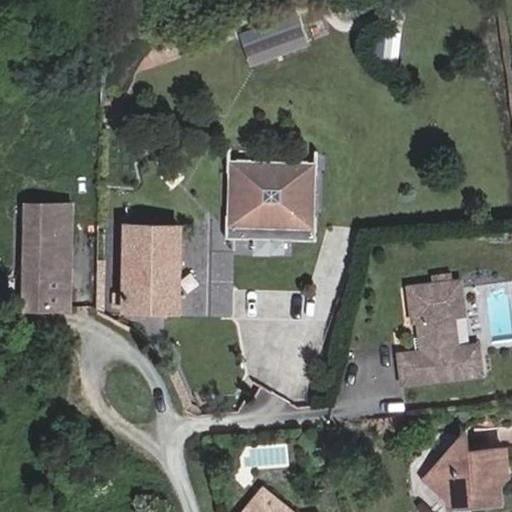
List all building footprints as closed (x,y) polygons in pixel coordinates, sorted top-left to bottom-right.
[(300,9),(241,30),(252,61),(311,40),(300,9)] [(318,160),(228,159),(226,237),(316,239),(318,160)] [(9,204),(6,305),(69,306),(70,200),(9,199),(9,204)] [(124,221),(123,308),(176,309),(178,222),(124,221)] [(104,254),(97,254),(96,307),(103,311),(104,254)] [(453,266),(409,272),(413,305),(418,305),(421,326),(426,326),(427,335),(422,336),(400,339),(404,368),(482,357),(477,328),(457,331),(453,299),(457,299),(453,266)] [(123,292),(113,292),(113,304),(122,304),(123,292)] [(441,445),(468,442),(465,415),(441,445)] [(503,438),(468,442),(441,445),(429,459),(432,475),(450,491),(461,479),(470,486),(471,495),(498,493),(496,474),(488,474),(488,465),(498,465),(503,456),(503,438)] [(292,511),(290,506),(258,481),(235,511),(237,511),(292,511)]
